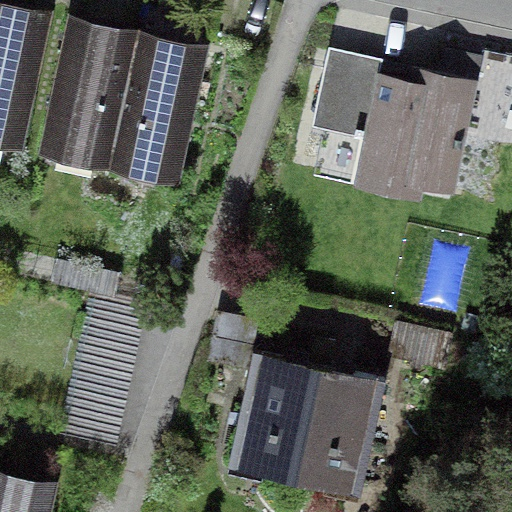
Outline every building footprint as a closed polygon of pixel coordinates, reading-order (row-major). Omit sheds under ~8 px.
[(48,21),(0,10),(0,127),(24,133),(48,21)] [(112,152),(136,40),(67,25),(43,137),(112,152)] [(180,167),(204,55),(136,40),(112,152),(180,167)] [(329,47),(326,59),(474,92),(477,80),(329,47)] [(326,59),(311,124),(324,127),(364,136),(353,184),(421,199),(423,190),(451,196),(474,92),(326,59)] [(364,136),(324,127),(313,175),(353,184),(364,136)] [(64,280),(83,285),(87,264),(69,260),(64,280)] [(108,269),(87,264),(83,285),(103,289),(108,269)] [(104,436),(133,302),(96,294),(67,428),(104,436)] [(209,357),(247,365),(257,318),(219,310),(209,357)] [(396,318),(388,354),(443,366),(451,330),(396,318)] [(265,455),(262,470),(294,477),(319,362),(325,336),(313,334),(307,362),(253,348),(231,447),(265,455)] [(319,362),(294,477),(326,483),(329,469),(363,476),(385,377),(331,367),(337,339),(325,336),(319,362)] [(226,470),(260,478),(262,470),(265,455),(231,447),(226,470)] [(358,498),(363,476),(329,469),(326,483),(324,491),(358,498)] [(0,511),(48,511),(53,492),(0,480),(0,511)]
